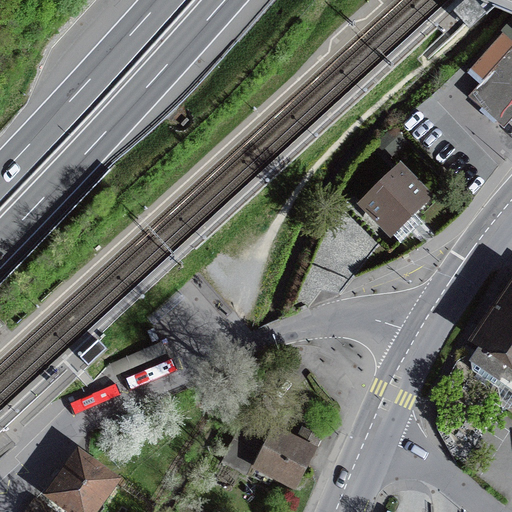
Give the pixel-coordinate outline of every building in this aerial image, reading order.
[(473,0),(463,0),(452,11),(460,18),(469,28),(485,13),(473,0)] [(497,122),(511,105),(511,41),(503,34),(470,71),(482,82),(469,97),(497,122)] [(399,170),(363,205),(391,234),(427,199),(399,170)] [(511,298),(481,344),(483,345),(472,362),(473,363),(472,364),(473,371),(499,389),(505,388),(509,391),(511,392),(511,298)] [(80,357),(88,365),(106,347),(99,340),(80,357)] [(166,353),(161,340),(108,362),(113,375),(166,353)] [(270,429),(245,417),(222,462),(247,475),(270,429)] [(275,432),(259,464),(274,472),(272,476),(294,487),(309,458),(319,437),(303,429),(296,442),(275,432)] [(99,501),(113,482),(80,459),(53,495),(76,511),(102,511),(105,510),(104,504),(99,501)]
